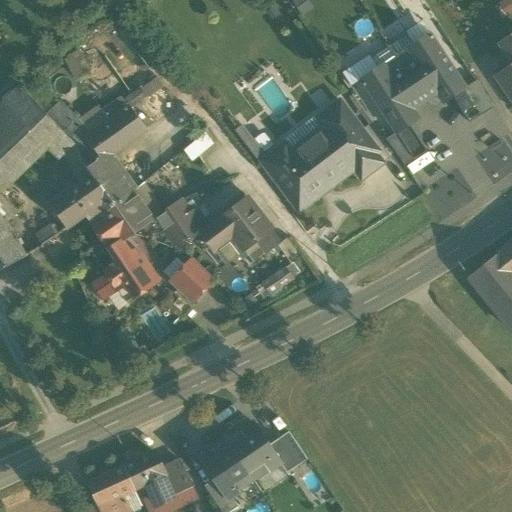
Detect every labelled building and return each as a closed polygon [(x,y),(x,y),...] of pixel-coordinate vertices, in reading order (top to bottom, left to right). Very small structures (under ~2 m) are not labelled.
[(308,0),(292,0),(291,1),(302,16),(314,8),(308,0)] [(511,13),(511,0),(503,0),(498,4),(507,17),(511,13)] [(405,32),(407,35),(414,46),(430,35),(421,21),(405,32)] [(452,97),(465,88),(430,35),(414,46),(407,35),(390,47),(425,101),(437,93),(443,102),(452,97)] [(511,35),(500,44),(510,59),(511,58),(511,35)] [(425,101),(390,47),(371,58),(378,69),(362,80),(396,132),(397,133),(409,125),(419,119),(412,109),(425,101)] [(79,49),(63,58),(75,79),(91,70),(79,49)] [(353,66),(362,80),(378,69),(371,58),(369,55),(353,66)] [(511,65),(498,76),(511,96),(511,65)] [(157,77),(140,88),(147,98),(164,87),(157,77)] [(465,88),(452,97),(470,123),(494,107),(477,81),(465,88)] [(0,162),(0,190),(46,148),(56,159),(62,154),(73,143),(46,114),(20,87),(3,103),(31,132),(0,162)] [(140,88),(123,99),(130,108),(147,98),(140,88)] [(120,96),(101,109),(111,122),(128,109),(130,108),(123,99),(120,96)] [(89,137),(94,134),(79,118),(60,100),(46,114),(73,143),(87,168),(102,157),(89,137)] [(340,101),(330,109),(338,120),(326,129),(325,130),(322,128),(312,136),(313,139),(295,152),(289,151),(284,144),(261,161),(297,208),(353,167),(361,178),(381,163),(373,151),(376,149),(340,101)] [(0,105),(0,162),(31,132),(3,103),(0,105)] [(98,105),(79,118),(94,134),(111,122),(101,109),(98,105)] [(89,137),(102,157),(108,153),(108,154),(143,130),(128,109),(111,122),(94,134),(89,137)] [(318,118),(326,129),(338,120),(330,109),(318,118)] [(281,141),(284,144),(289,151),(295,152),(313,139),(312,136),(322,128),(325,130),(326,129),(318,118),(316,115),(281,141)] [(242,124),(234,131),(256,160),(265,153),(242,124)] [(397,133),(396,132),(386,139),(405,166),(427,151),(409,125),(397,133)] [(214,144),(205,132),(183,150),(192,162),(214,144)] [(492,182),(511,169),(511,149),(504,136),(474,154),(492,182)] [(62,154),(76,183),(90,173),(87,168),(73,143),(62,154)] [(90,173),(114,205),(133,191),(134,190),(108,154),(108,153),(102,157),(87,168),(90,173)] [(86,216),(90,222),(114,205),(90,173),(76,183),(48,202),(67,229),(86,216)] [(145,182),(134,190),(133,191),(153,220),(155,218),(165,211),(145,182)] [(153,220),(133,191),(114,205),(134,233),(153,220)] [(15,209),(0,193),(0,219),(1,222),(3,221),(15,209)] [(201,234),(224,265),(237,255),(255,240),(270,229),(247,198),(201,234)] [(192,199),(184,204),(189,213),(195,209),(202,218),(196,222),(199,228),(208,222),(204,217),(210,212),(203,203),(197,207),(192,199)] [(155,218),(164,230),(189,213),(184,204),(181,200),(165,211),(155,218)] [(91,222),(110,250),(123,241),(134,234),(134,233),(114,205),(90,222),(91,222)] [(189,213),(196,222),(202,218),(195,209),(189,213)] [(164,230),(174,245),(199,228),(196,222),(189,213),(164,230)] [(0,270),(23,258),(3,221),(1,222),(0,219),(0,270)] [(35,234),(41,244),(57,234),(50,224),(35,234)] [(255,240),(264,253),(280,241),(270,229),(255,240)] [(296,251),(287,238),(277,245),(286,258),(296,251)] [(255,240),(237,255),(242,260),(248,255),(253,262),(264,253),(255,240)] [(131,253),(123,241),(110,250),(118,262),(105,271),(106,273),(117,289),(124,284),(149,267),(136,249),(131,253)] [(511,246),(510,244),(498,253),(511,271),(511,246)] [(511,271),(498,253),(469,277),(511,330),(511,271)] [(163,272),(172,280),(185,266),(177,258),(163,272)] [(170,281),(192,302),(215,279),(193,258),(185,266),(172,280),(170,281)] [(293,263),(286,268),(293,277),(300,272),(293,263)] [(261,283),(270,295),(293,279),(293,277),(286,268),(285,266),(261,283)] [(158,281),(149,267),(124,284),(133,298),(158,281)] [(117,289),(106,273),(91,284),(102,300),(108,296),(117,289)] [(133,298),(124,284),(117,289),(127,303),(133,298)] [(116,309),(127,303),(117,289),(108,296),(116,309)] [(241,301),(249,310),(258,302),(250,293),(241,301)] [(126,327),(115,333),(127,355),(138,348),(126,327)] [(257,479),(280,463),(268,445),(253,423),(249,425),(247,422),(235,430),(237,433),(227,440),(254,481),(257,479)] [(288,432),(279,438),(298,466),(307,459),(288,432)] [(279,438),(268,445),(280,463),(287,473),(298,466),(279,438)] [(215,479),(228,498),(232,496),(254,481),(227,440),(217,447),(215,444),(203,452),(205,455),(201,458),(215,479)] [(153,452),(123,465),(133,488),(136,487),(145,482),(155,505),(173,496),(160,467),(153,452)] [(160,467),(173,496),(191,488),(178,459),(160,467)] [(288,475),(287,473),(280,463),(257,479),(265,491),(288,475)] [(134,490),(133,488),(123,465),(88,482),(98,503),(101,511),(112,511),(124,507),(120,497),(134,490)] [(228,498),(215,479),(205,486),(222,511),(229,511),(239,506),(232,496),(228,498)] [(145,482),(136,487),(147,511),(172,511),(197,500),(191,488),(173,496),(155,505),(145,482)] [(120,497),(124,507),(126,511),(129,511),(142,507),(134,490),(120,497)] [(79,511),(101,511),(98,503),(79,511)]
